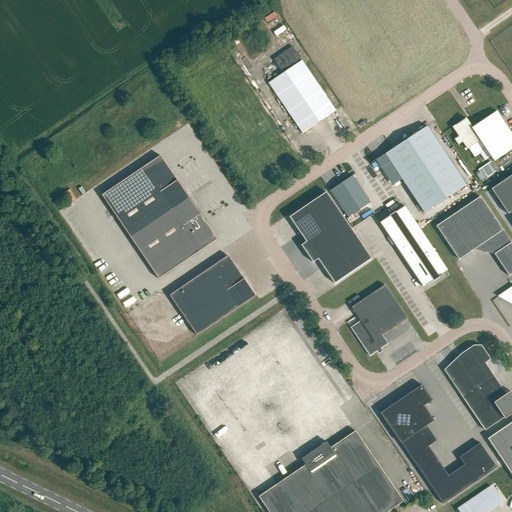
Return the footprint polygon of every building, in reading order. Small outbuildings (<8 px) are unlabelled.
[(268,84),(302,134),(335,111),(302,61),(268,84)] [(479,141),(493,162),(511,149),(511,135),(496,112),(471,128),(465,119),(452,127),(458,137),(454,139),(458,145),(462,142),(467,149),(479,141)] [(427,127),(385,155),(424,213),(466,185),(427,127)] [(160,156),(101,196),(158,280),(217,240),(160,156)] [(482,180),(498,170),(492,161),(476,171),(482,180)] [(511,174),(491,189),(508,215),(511,211),(511,174)] [(301,246),(307,254),(348,226),(340,214),(326,193),(289,218),(306,242),(301,246)] [(458,260),(473,250),(494,255),(508,276),(511,273),(511,245),(479,197),(436,227),(458,260)] [(441,274),(447,270),(446,270),(404,207),(379,223),(422,287),(432,280),(430,276),(441,274)] [(317,260),(323,268),(334,284),(371,259),(348,226),(307,254),(312,263),(317,260)] [(169,296),(196,336),(255,296),(228,256),(169,296)] [(407,318),(384,285),(351,308),(360,321),(350,328),(369,356),(377,351),(376,350),(379,347),(380,349),(388,344),(382,335),(407,318)] [(511,287),(500,296),(500,297),(501,296),(511,301),(511,287)] [(511,397),(509,399),(485,364),(490,359),(485,352),(480,346),(473,346),(460,355),(463,358),(444,370),(485,431),(511,412),(511,397)] [(380,414),(400,444),(401,444),(442,505),(496,468),(479,444),(459,458),(464,465),(448,476),(428,447),(436,441),(426,427),(434,421),(423,406),(432,401),(421,385),(380,414)] [(258,497),(268,511),(387,511),(403,502),(355,431),(330,448),(326,442),(301,460),(305,465),(258,497)] [(489,511),(502,504),(490,486),(457,509),(458,511),(489,511)]
